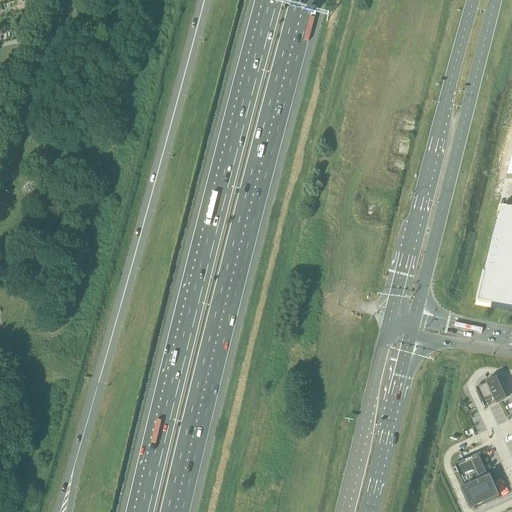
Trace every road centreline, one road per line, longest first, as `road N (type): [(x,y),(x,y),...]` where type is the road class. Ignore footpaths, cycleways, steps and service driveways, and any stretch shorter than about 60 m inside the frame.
road 1 (motorway): [(176,511),(306,0)]
road 2 (motorway): [(270,0),(140,511)]
road 3 (primary): [(76,459),(204,0)]
road 4 (secondary): [(415,315),(494,0)]
road 5 (secondary): [(472,0),(390,314)]
road 6 (tertiary): [(0,197),(57,0)]
road 7 (secondary): [(390,314),(342,511)]
road 8 (secondary): [(366,511),(411,333)]
